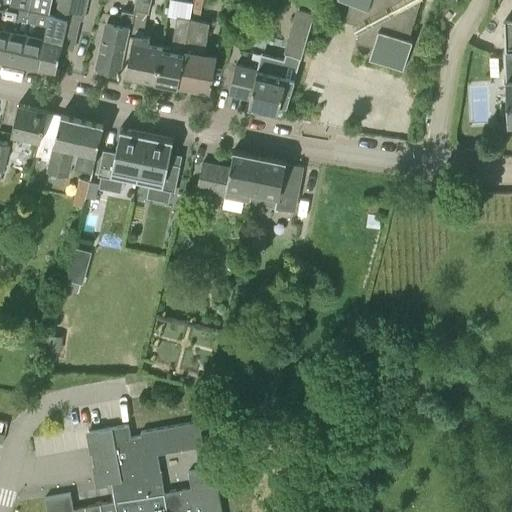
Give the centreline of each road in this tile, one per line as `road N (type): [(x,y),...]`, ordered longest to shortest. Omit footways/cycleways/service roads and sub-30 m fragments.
road 1 (unclassified): [(434,165),(0,83)]
road 2 (residential): [(434,165),(448,59),(477,0)]
